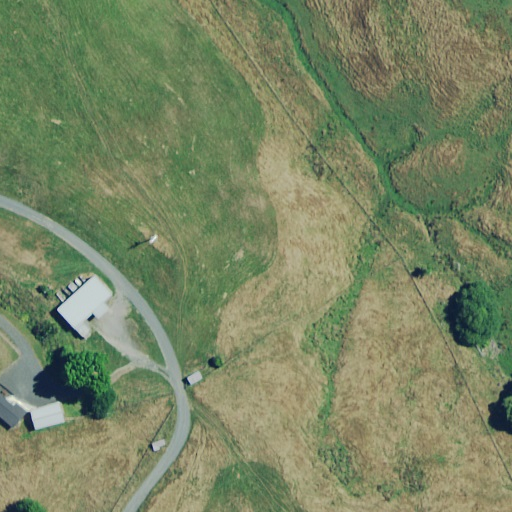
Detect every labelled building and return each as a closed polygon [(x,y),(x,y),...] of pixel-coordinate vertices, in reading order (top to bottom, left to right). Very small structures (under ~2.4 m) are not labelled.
[(94,276),(84,285),(77,277),(63,290),(70,298),(56,310),(74,329),(92,313),(97,319),(108,309),(102,303),(111,295),(94,276)] [(92,331),(83,323),(76,331),(84,339),(92,331)] [(225,366),(221,356),(209,361),(213,371),(225,366)] [(185,377),(189,385),(203,377),(199,369),(185,377)] [(13,408),(0,397),(0,417),(12,427),(24,412),(15,404),(13,408)] [(63,422),(58,402),(29,411),(34,430),(63,422)]
